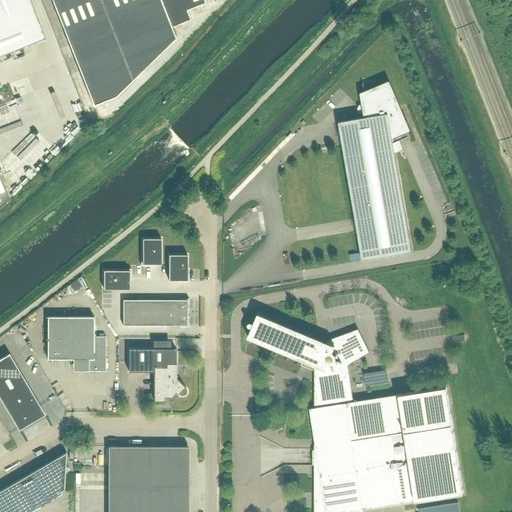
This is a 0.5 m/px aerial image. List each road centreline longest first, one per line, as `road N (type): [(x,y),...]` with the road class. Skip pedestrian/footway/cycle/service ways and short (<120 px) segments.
road 1 (track): [(274,0),(188,92),(0,254)]
road 2 (unclassified): [(0,466),(80,423),(210,424)]
road 3 (unclassified): [(210,424),(210,236),(197,210)]
road 4 (unknown): [(225,384),(242,392),(251,488),(287,469)]
road 5 (unknown): [(225,384),(254,310),(312,293)]
road 6 (unknown): [(312,293),(370,280),(384,290),(397,337)]
